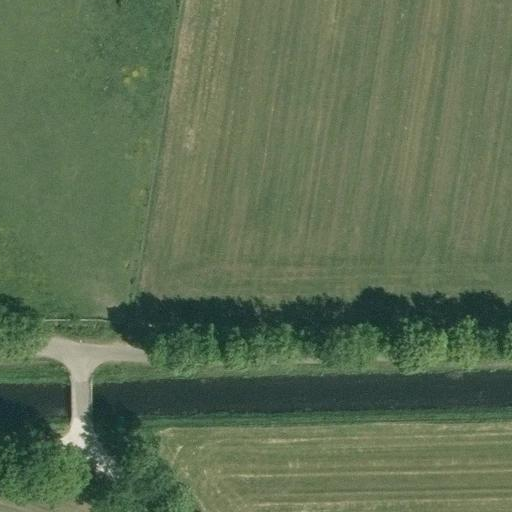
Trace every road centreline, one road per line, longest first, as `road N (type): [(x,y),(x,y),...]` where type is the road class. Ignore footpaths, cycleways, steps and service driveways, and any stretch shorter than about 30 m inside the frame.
road 1 (unclassified): [(78,363),(511,350)]
road 2 (unclassified): [(160,511),(83,449),(78,363)]
